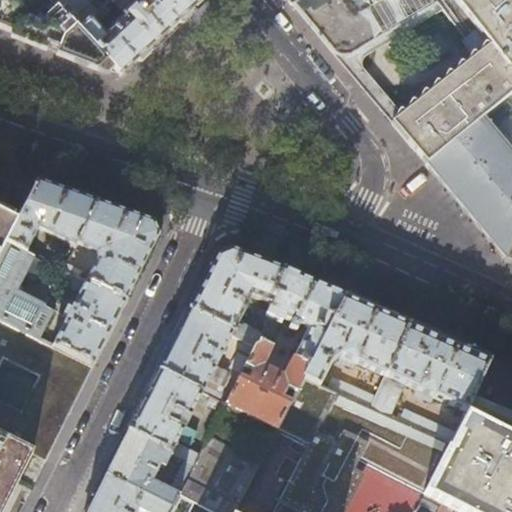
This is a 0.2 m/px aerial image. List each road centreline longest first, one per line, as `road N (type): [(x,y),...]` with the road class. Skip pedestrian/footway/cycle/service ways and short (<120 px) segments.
road 1 (residential): [(212,192),(51,511)]
road 2 (residential): [(250,0),(370,136),(376,176),(337,242)]
road 3 (secondary): [(212,192),(0,114)]
road 4 (secondary): [(511,317),(337,242)]
road 5 (secondary): [(337,242),(212,192)]
